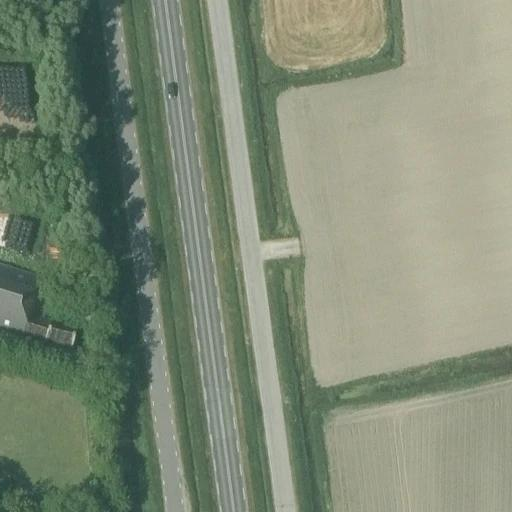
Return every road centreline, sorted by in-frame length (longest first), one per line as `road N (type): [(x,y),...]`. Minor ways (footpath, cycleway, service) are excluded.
road 1 (unclassified): [(174,511),(107,0)]
road 2 (primary): [(231,511),(164,0)]
road 3 (unclassified): [(217,0),(284,511)]
